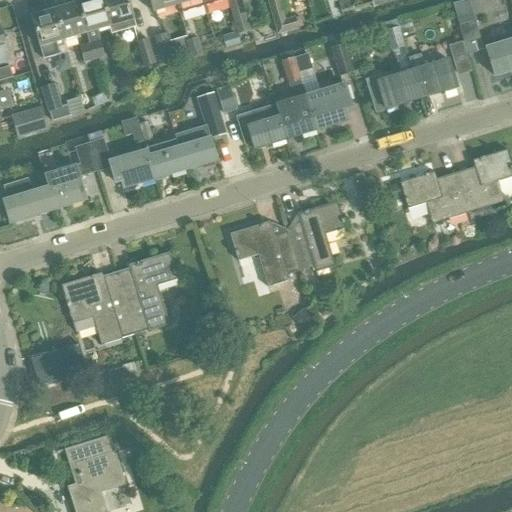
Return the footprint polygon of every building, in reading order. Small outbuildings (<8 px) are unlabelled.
[(104,0),(91,0),(79,3),(87,33),(85,33),(89,45),(91,44),(95,61),(104,59),(99,42),(95,30),(110,26),(111,26),(104,0)] [(129,0),(104,0),(111,26),(110,26),(113,34),(137,27),(129,0)] [(150,0),(154,12),(177,6),(178,5),(176,0),(150,0)] [(179,14),(206,6),(203,0),(176,0),(178,5),(177,6),(179,14)] [(250,31),(240,0),(227,0),(232,15),(234,14),(240,34),(250,31)] [(281,0),(268,0),(278,32),(279,35),(298,29),(295,20),(294,18),(287,20),(281,0)] [(79,3),(56,10),(64,40),(65,39),(85,33),(87,33),(79,3)] [(56,10),(33,17),(45,60),(69,53),(65,39),(64,40),(56,10)] [(237,35),(240,34),(234,14),(232,15),(228,16),(233,34),(236,34),(237,35)] [(469,55),(484,50),(475,22),(460,26),(469,55)] [(404,48),(398,28),(391,30),(385,31),(391,52),(404,48)] [(167,34),(156,38),(161,57),(173,54),(173,53),(189,49),(187,42),(186,37),(169,42),(167,34)] [(190,41),(187,42),(189,49),(192,58),(204,55),(199,39),(190,41)] [(149,40),(138,43),(145,66),(156,63),(149,40)] [(496,77),(511,71),(511,40),(487,48),(496,77)] [(89,45),(78,48),(83,65),(95,61),(91,44),(89,45)] [(462,44),(450,48),(458,75),(470,72),(462,44)] [(340,77),(354,73),(345,45),(332,49),(340,77)] [(345,85),(319,93),(307,55),(295,59),(302,81),(300,82),(305,97),(306,97),(310,108),(316,131),(348,122),(344,110),(352,108),(345,85)] [(457,88),(449,60),(424,68),(420,56),(409,60),(412,71),(421,100),(457,88)] [(287,86),(300,82),(302,81),(295,59),(281,63),(287,86)] [(0,81),(11,78),(8,69),(7,69),(0,71),(0,81)] [(376,113),(421,100),(412,71),(378,81),(377,77),(367,81),(376,113)] [(54,122),(72,116),(69,106),(62,108),(55,85),(44,89),(54,122)] [(218,91),(225,115),(237,111),(231,88),(218,91)] [(0,110),(11,108),(6,92),(0,93),(0,110)] [(213,94),(196,99),(202,121),(205,128),(209,140),(226,135),(213,94)] [(286,141),(316,131),(310,108),(306,97),(305,97),(276,106),(286,141)] [(255,150),(286,141),(276,106),(237,118),(245,145),(253,142),(255,150)] [(41,110),(12,118),(18,138),(46,129),(41,110)] [(205,128),(175,137),(176,141),(178,148),(185,171),(216,162),(209,140),(205,128)] [(104,140),(89,144),(98,173),(111,169),(116,184),(122,182),(124,190),(154,181),(146,152),(131,156),(111,162),(104,140)] [(175,141),(146,150),(146,152),(154,181),(185,171),(178,148),(176,141),(175,141)] [(80,165),(44,177),(47,188),(48,188),(55,211),(86,202),(79,179),(83,177),(98,173),(89,144),(85,146),(77,148),(75,149),(80,165)] [(499,183),(511,178),(511,163),(508,151),(474,161),(476,168),(456,174),(468,214),(505,203),(499,183)] [(456,174),(437,180),(435,173),(401,183),(409,209),(427,204),(433,225),(468,214),(456,174)] [(8,200),(3,201),(10,225),(55,211),(48,188),(47,188),(31,193),(27,181),(4,188),(8,200)] [(327,235),(346,229),(338,202),(298,214),(302,228),(288,232),(300,272),(315,267),(316,273),(336,267),(327,235)] [(288,232),(275,236),(271,222),(231,235),(239,261),(259,255),(268,288),(289,281),(287,276),(300,272),(288,232)] [(158,286),(178,280),(170,253),(130,266),(134,279),(119,284),(135,335),(150,330),(150,331),(170,325),(158,286)] [(119,284),(107,288),(102,274),(63,287),(74,324),(94,318),(102,346),(122,340),(122,339),(135,335),(119,284)] [(79,345),(30,361),(38,387),(59,381),(73,376),(87,372),(85,367),(79,345)] [(95,364),(85,367),(87,372),(91,385),(100,382),(95,364)] [(116,450),(112,452),(107,436),(65,449),(70,466),(76,464),(81,482),(68,486),(76,511),(107,511),(101,492),(126,484),(116,450)]
